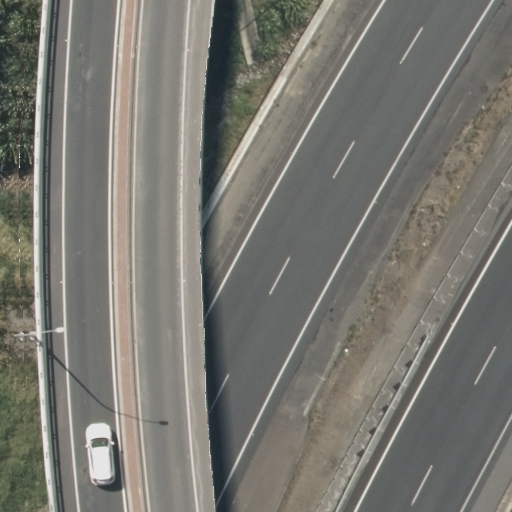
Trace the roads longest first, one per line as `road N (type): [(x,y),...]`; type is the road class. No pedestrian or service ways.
road 1 (motorway): [(145,511),(241,309),(423,0)]
road 2 (secondary): [(97,511),(85,426),(82,259),(95,0)]
road 3 (secondary): [(166,0),(156,276),(176,511)]
road 4 (motorway): [(511,303),(399,511)]
